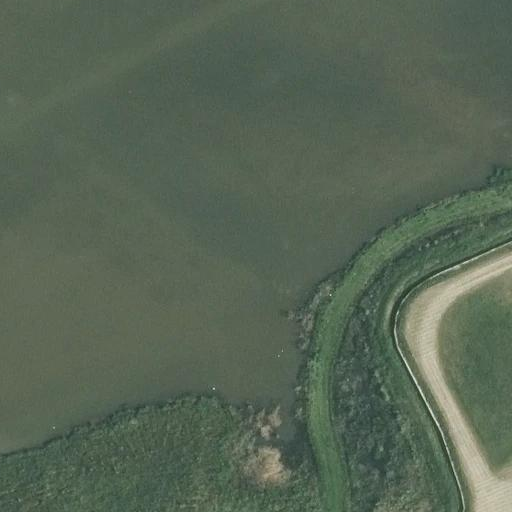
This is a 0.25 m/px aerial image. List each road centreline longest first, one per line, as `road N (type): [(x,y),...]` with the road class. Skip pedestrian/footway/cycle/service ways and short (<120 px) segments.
road 1 (track): [(511,191),(385,243),(346,290),(322,349),(336,511)]
road 2 (track): [(492,511),(498,492),(438,359),(442,328),(468,283),(511,259)]
